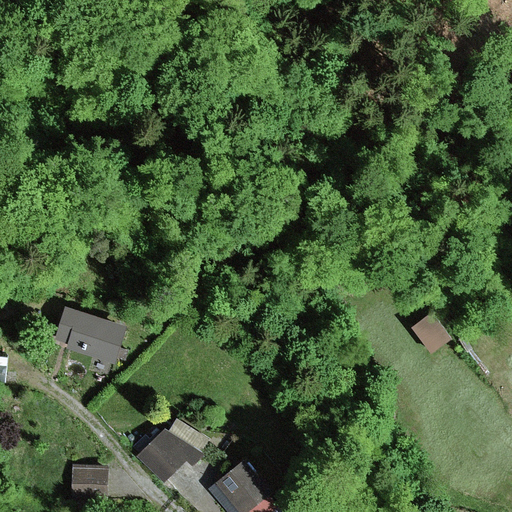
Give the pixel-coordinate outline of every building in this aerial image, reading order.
[(437,348),(456,333),(436,307),(417,322),(437,348)] [(136,331),(76,313),(66,346),(126,364),(136,331)] [(183,428),(147,457),(171,487),(207,459),(183,428)] [(258,464),(227,487),(246,511),(260,511),(282,495),(258,464)] [(111,472),(76,473),(76,508),(111,507),(111,472)]
